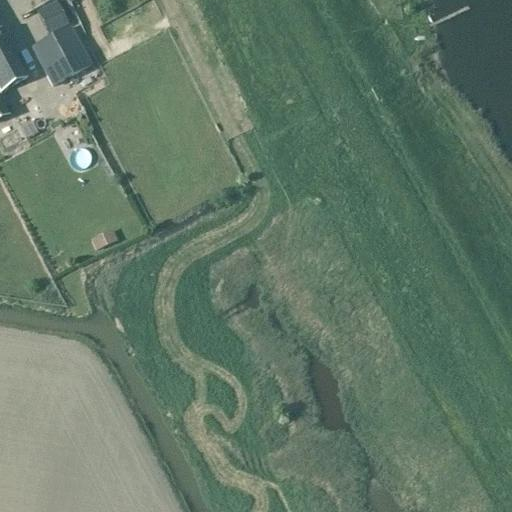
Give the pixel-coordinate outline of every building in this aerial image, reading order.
[(48,38),(68,28),(56,5),(37,15),(48,38)] [(0,90),(1,92),(27,78),(0,30),(0,90)] [(52,89),(93,68),(81,45),(77,47),(68,30),(31,49),(52,89)] [(0,120),(10,115),(0,97),(0,120)] [(108,233),(90,241),(95,252),(112,244),(108,233)]
